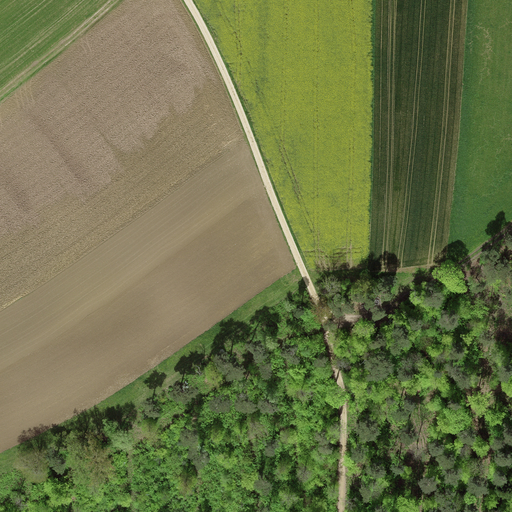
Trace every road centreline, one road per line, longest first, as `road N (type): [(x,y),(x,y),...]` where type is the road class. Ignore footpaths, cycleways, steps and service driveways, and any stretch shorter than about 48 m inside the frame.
road 1 (track): [(342,511),(341,378),(322,315),(223,70),(186,0)]
road 2 (track): [(511,222),(406,313),(322,315)]
road 3 (track): [(115,0),(0,94)]
